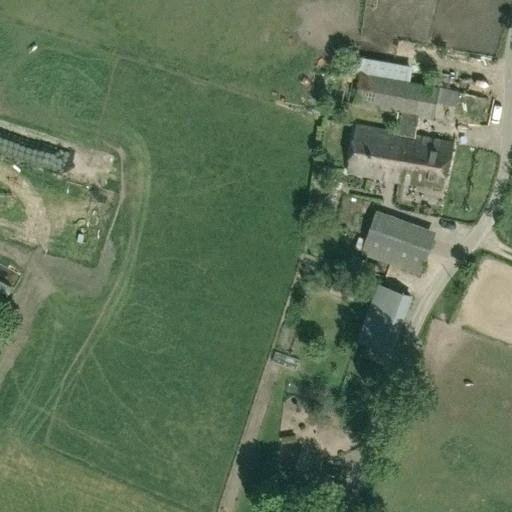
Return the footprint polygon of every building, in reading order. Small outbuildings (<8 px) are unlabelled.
[(370,55),(417,62),(420,45),(372,38),(370,55)] [(444,188),(453,143),(422,137),(415,136),(419,115),(432,118),(437,87),(360,74),(355,105),(397,112),(394,132),(356,125),(347,172),(400,181),(444,188)] [(364,181),(360,195),(372,199),(376,184),(364,181)] [(420,273),(431,241),(372,219),(361,252),(420,273)] [(372,302),(405,314),(412,295),(379,283),(372,302)] [(392,352),(398,333),(366,321),(359,340),(392,352)]
